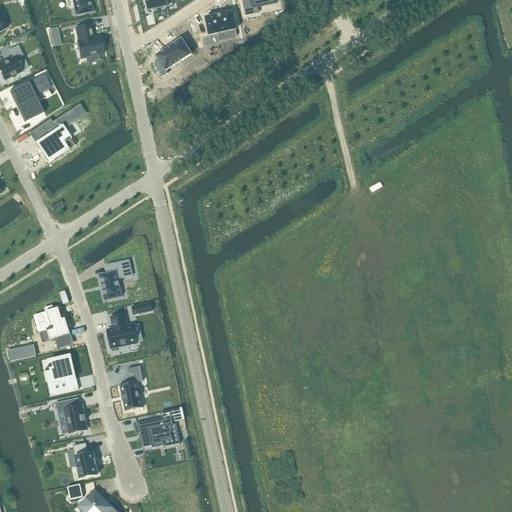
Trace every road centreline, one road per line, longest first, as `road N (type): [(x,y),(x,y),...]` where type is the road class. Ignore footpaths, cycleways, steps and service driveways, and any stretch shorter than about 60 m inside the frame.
road 1 (residential): [(225,511),(153,176)]
road 2 (unclassified): [(153,176),(418,0)]
road 3 (residential): [(132,497),(82,311),(54,240)]
road 4 (unclassified): [(153,176),(126,50)]
road 5 (residential): [(0,128),(54,240)]
